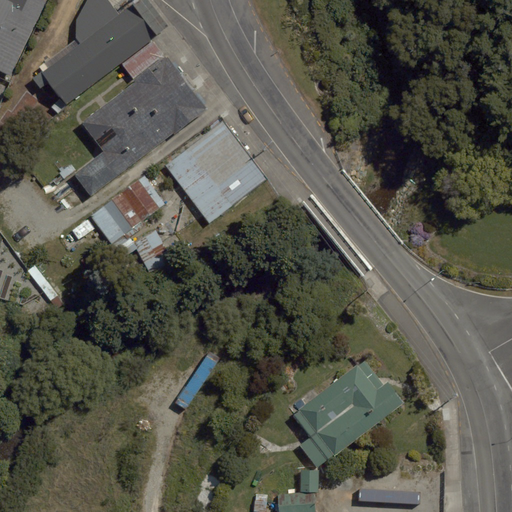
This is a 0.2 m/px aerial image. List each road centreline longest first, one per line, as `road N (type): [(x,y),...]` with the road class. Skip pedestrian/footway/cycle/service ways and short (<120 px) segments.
road 1 (primary): [(209,0),(269,107),(466,366)]
road 2 (primary): [(495,511),(484,411),(466,366)]
